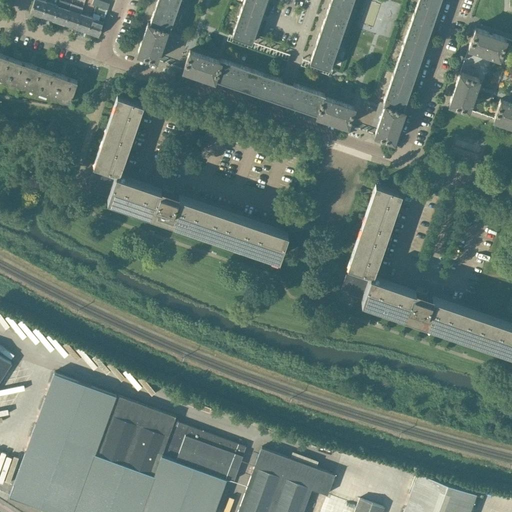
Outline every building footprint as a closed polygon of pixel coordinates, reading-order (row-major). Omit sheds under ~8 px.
[(40,16),(46,1),(42,0),(34,0),(30,12),(40,16)] [(110,4),(99,0),(96,0),(95,5),(107,10),(110,4)] [(173,17),(178,2),(173,0),(157,0),(154,11),(173,17)] [(261,12),(265,0),(243,0),(241,6),(261,12)] [(348,11),(351,0),(330,0),(329,5),(348,11)] [(432,19),(437,6),(419,0),(416,0),(413,12),(432,19)] [(52,20),(57,5),(46,1),(40,16),(52,20)] [(63,24),(69,9),(57,5),(52,20),(63,24)] [(342,27),(348,11),(329,5),(323,21),(342,27)] [(255,29),(261,12),(241,6),(236,22),(255,29)] [(74,27),(80,13),(69,9),(63,24),(74,27)] [(169,30),(173,17),(154,11),(149,23),(167,30),(169,30)] [(427,34),(432,19),(413,12),(408,27),(427,34)] [(86,31),(91,17),(80,13),(74,27),(86,31)] [(104,21),(91,17),(86,31),(99,36),(104,21)] [(337,43),(342,27),(323,21),(318,36),(337,43)] [(161,46),(167,30),(149,23),(147,22),(141,40),(161,46)] [(251,42),(255,29),(236,22),(231,35),(251,42)] [(422,50),(427,34),(408,27),(402,43),(422,50)] [(483,52),(490,32),(474,27),(467,47),(483,52)] [(498,57),(505,38),(490,32),(483,52),(498,57)] [(332,57),(337,43),(318,36),(313,50),(332,57)] [(156,60),(161,46),(141,40),(137,53),(156,60)] [(416,65),(422,50),(402,43),(397,59),(416,65)] [(199,75),(206,56),(189,50),(183,69),(199,75)] [(328,68),(332,57),(313,50),(309,61),(328,68)] [(0,77),(12,81),(19,60),(0,53),(0,77)] [(215,78),(220,60),(206,56),(199,75),(214,80),(215,78)] [(230,83),(237,63),(221,58),(220,60),(215,78),(230,83)] [(411,80),(416,65),(397,59),(392,73),(411,80)] [(41,91),(48,70),(19,60),(12,81),(41,91)] [(246,89),(253,69),(237,63),(230,83),(246,89)] [(261,94),(267,74),(253,69),(246,89),(261,94)] [(70,101),(77,80),(48,70),(41,91),(70,101)] [(473,94),(478,79),(459,72),(453,87),(473,94)] [(406,94),(411,80),(392,73),(387,88),(406,94)] [(275,99),(282,79),(267,74),(261,94),(275,99)] [(286,102),(293,83),(288,80),(282,79),(275,99),(286,102)] [(300,107),(307,88),(293,83),(286,102),(300,107)] [(468,110),(473,94),(453,87),(448,103),(468,110)] [(317,115),(323,95),(324,93),(307,88),(300,107),(317,113),(316,115),(317,115)] [(402,109),(406,94),(387,88),(382,103),(384,104),(403,111),(404,109),(402,109)] [(332,120),(339,101),(323,95),(317,115),(332,120)] [(127,140),(140,103),(118,96),(106,132),(127,140)] [(508,123),(511,112),(511,103),(499,99),(493,118),(508,123)] [(354,106),(339,101),(332,120),(347,125),(354,106)] [(398,126),(403,111),(384,104),(378,119),(398,126)] [(393,141),(398,126),(378,119),(373,134),(393,141)] [(115,176),(127,140),(106,132),(93,169),(115,176)] [(107,198),(115,176),(93,169),(86,190),(107,198)] [(139,209),(147,187),(115,176),(107,198),(139,209)] [(168,186),(170,181),(168,180),(167,180),(165,180),(163,180),(161,180),(160,180),(158,180),(156,181),(155,181),(152,189),(147,187),(139,209),(175,221),(182,199),(177,197),(180,190),(168,186)] [(386,227),(398,191),(377,184),(364,220),(386,227)] [(218,212),(182,199),(175,221),(211,233),(218,212)] [(252,223),(218,212),(211,233),(245,245),(252,223)] [(372,269),(386,227),(364,220),(350,262),(372,269)] [(278,257),(286,235),(252,223),(245,245),(278,257)] [(369,277),(372,269),(350,262),(340,292),(353,297),(361,274),(369,277)] [(401,288),(369,277),(361,274),(353,297),(393,310),(401,288)] [(423,287),(424,282),(423,281),(421,281),(419,280),(418,280),(416,280),(414,280),(412,281),(411,281),(409,282),(406,289),(401,288),(393,310),(430,323),(438,300),(431,298),(434,291),(423,287)] [(464,334),(472,312),(438,300),(430,323),(464,334)] [(511,350),(511,325),(472,312),(464,334),(511,350)] [(0,378),(11,363),(0,355),(0,378)] [(116,394),(54,371),(9,494),(57,511),(212,511),(226,477),(233,480),(246,445),(173,418),(174,415),(117,394),(96,452),(95,452),(116,394)] [(334,473),(261,446),(236,511),(301,511),(311,486),(327,492),(334,473)] [(468,511),(476,492),(418,471),(403,511),(468,511)] [(330,495),(324,511),(345,511),(349,501),(330,495)] [(381,511),(384,506),(359,497),(353,511),(381,511)]
